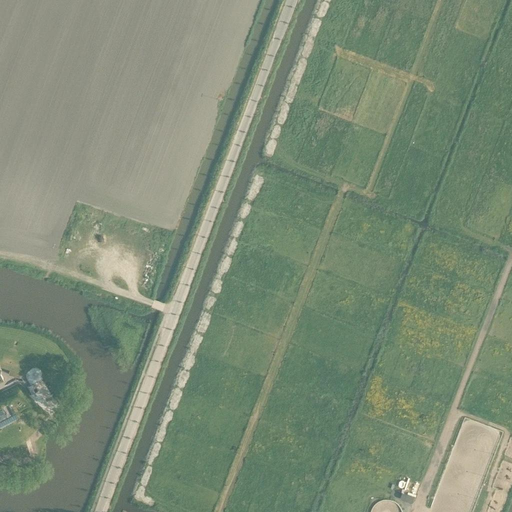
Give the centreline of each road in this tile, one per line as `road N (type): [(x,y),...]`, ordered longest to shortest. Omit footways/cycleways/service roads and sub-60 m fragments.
road 1 (unclassified): [(99,511),(291,0)]
road 2 (track): [(341,198),(227,492),(228,511)]
road 3 (track): [(511,263),(414,511)]
